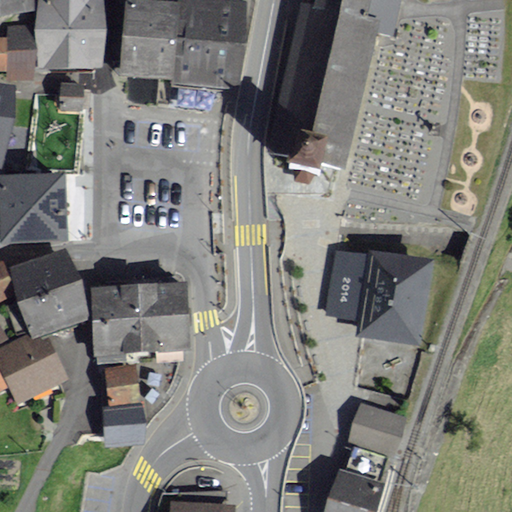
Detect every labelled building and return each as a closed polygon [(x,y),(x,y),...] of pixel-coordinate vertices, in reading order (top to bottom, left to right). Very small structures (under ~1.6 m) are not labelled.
[(29,0),(0,0),(0,16),(12,15),(31,11),(29,0)] [(99,64),(98,35),(98,0),(41,0),(42,35),(42,65),(99,64)] [(240,2),(217,0),(182,0),(181,8),(144,4),(131,2),(125,60),(124,70),(175,75),(174,83),(201,86),(231,89),(240,2)] [(312,0),(311,7),(299,5),(270,148),(293,152),(291,161),(305,164),(321,167),(322,161),(345,166),(372,34),(386,37),(393,0),(312,0)] [(33,82),(35,31),(7,30),(6,39),(0,38),(0,72),(7,72),(6,81),(33,82)] [(81,109),(83,86),(63,85),(61,108),(81,109)] [(0,86),(0,166),(2,167),(13,88),(0,86)] [(0,240),(67,238),(64,175),(0,177),(0,240)] [(429,261),(376,252),(375,259),(338,253),(329,312),(365,319),(363,334),(416,342),(429,261)] [(19,298),(21,304),(32,334),(34,338),(44,334),(86,320),(63,253),(36,263),(10,272),(19,298)] [(0,301),(14,294),(0,265),(0,264),(0,301)] [(181,286),(91,290),(94,355),(184,351),(181,286)] [(44,334),(34,338),(32,334),(18,341),(0,350),(0,358),(20,399),(65,377),(44,334)] [(144,440),(138,369),(109,372),(112,406),(105,407),(108,443),(144,440)] [(348,442),(356,445),(347,473),(343,471),(329,511),(371,511),(380,485),(374,483),(383,453),(393,456),(405,418),(361,404),(348,442)] [(182,489),(182,498),(221,499),(222,490),(182,489)]
